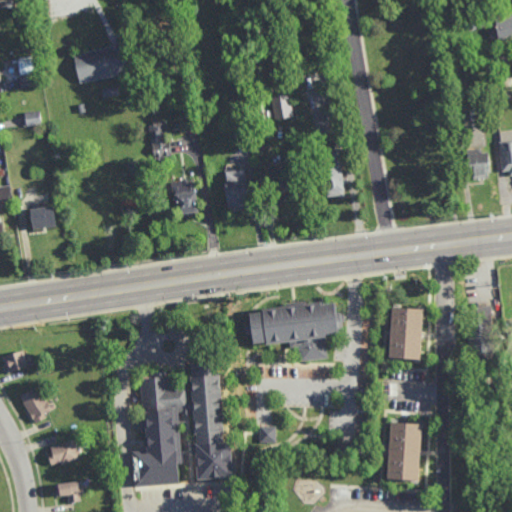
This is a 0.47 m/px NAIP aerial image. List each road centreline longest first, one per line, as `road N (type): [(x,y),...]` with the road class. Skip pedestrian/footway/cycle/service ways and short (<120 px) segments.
road 1 (primary): [(0,308),(511,236)]
road 2 (residential): [(346,0),(389,252)]
